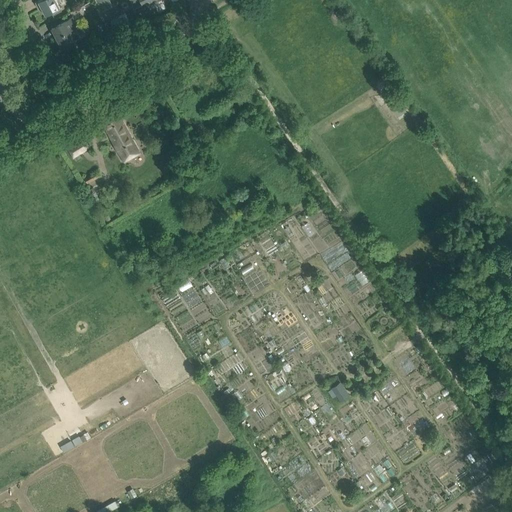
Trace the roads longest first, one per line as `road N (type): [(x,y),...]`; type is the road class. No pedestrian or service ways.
road 1 (track): [(200,12),(217,25),(508,463)]
road 2 (residential): [(24,132),(187,34),(197,2)]
road 3 (residential): [(1,84),(47,60),(15,0)]
